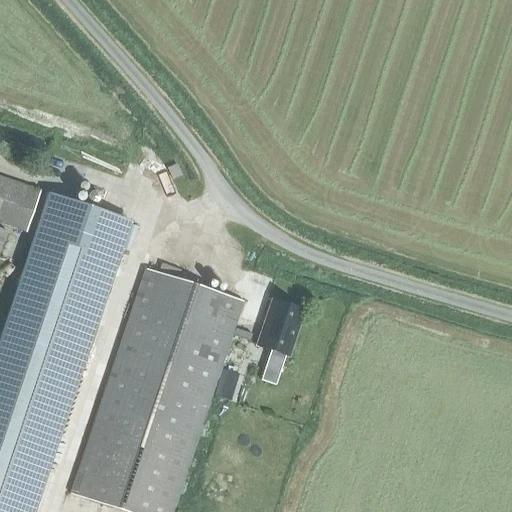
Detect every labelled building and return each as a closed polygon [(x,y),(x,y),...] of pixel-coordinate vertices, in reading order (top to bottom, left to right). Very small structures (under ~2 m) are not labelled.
[(0,224),(26,233),(40,192),(0,179),(0,224)] [(47,194),(0,332),(0,511),(33,511),(131,222),(47,194)] [(7,232),(0,229),(0,259),(7,262),(15,238),(6,234),(7,232)] [(173,511),(243,303),(144,270),(69,495),(119,511),(173,511)] [(271,301),(256,346),(287,357),(302,312),(271,301)]
